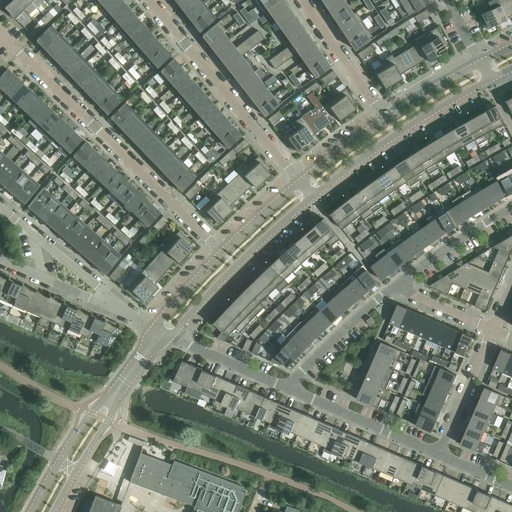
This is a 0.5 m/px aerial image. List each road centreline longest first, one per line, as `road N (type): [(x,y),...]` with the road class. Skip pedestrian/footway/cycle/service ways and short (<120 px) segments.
road 1 (residential): [(222,250),(0,33)]
road 2 (residential): [(300,181),(148,0)]
road 3 (tertiary): [(314,199),(393,138),(491,79)]
road 4 (tertiary): [(156,337),(178,333),(314,199)]
road 5 (residential): [(439,454),(288,387)]
road 6 (residential): [(118,307),(0,206)]
road 7 (residential): [(288,387),(396,286)]
road 8 (residential): [(382,120),(298,0)]
road 9 (residential): [(288,387),(156,337)]
road 10 (residential): [(396,286),(511,206)]
road 11 (residential): [(439,454),(495,330)]
road 12 (residential): [(118,307),(0,257)]
